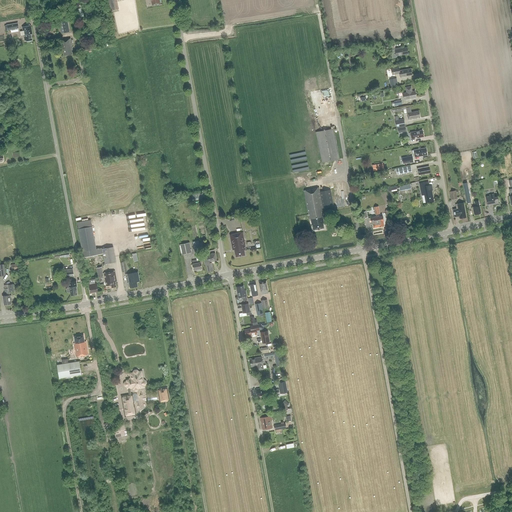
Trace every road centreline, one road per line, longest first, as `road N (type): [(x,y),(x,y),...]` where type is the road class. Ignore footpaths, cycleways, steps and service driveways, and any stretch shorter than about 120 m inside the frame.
road 1 (unclassified): [(85,305),(29,0)]
road 2 (unclassified): [(226,275),(174,0)]
road 3 (track): [(361,250),(410,511)]
road 4 (tertiary): [(226,275),(452,231)]
road 5 (track): [(164,289),(205,511)]
road 6 (unclassified): [(452,231),(414,30)]
road 7 (track): [(115,385),(61,402),(80,511)]
road 8 (tertiary): [(85,305),(226,275)]
